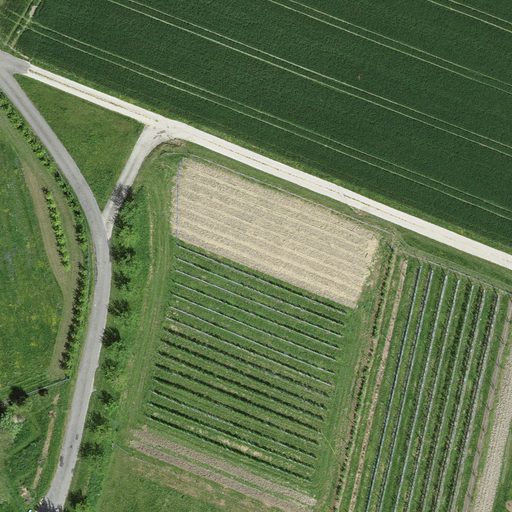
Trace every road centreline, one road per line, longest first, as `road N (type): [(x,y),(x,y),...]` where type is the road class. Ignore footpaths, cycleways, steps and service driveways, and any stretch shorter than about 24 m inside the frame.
road 1 (track): [(0,65),(511,265)]
road 2 (residential): [(0,71),(84,199),(99,240),(102,287),(74,447),(44,511)]
road 3 (track): [(165,127),(127,170),(99,240)]
